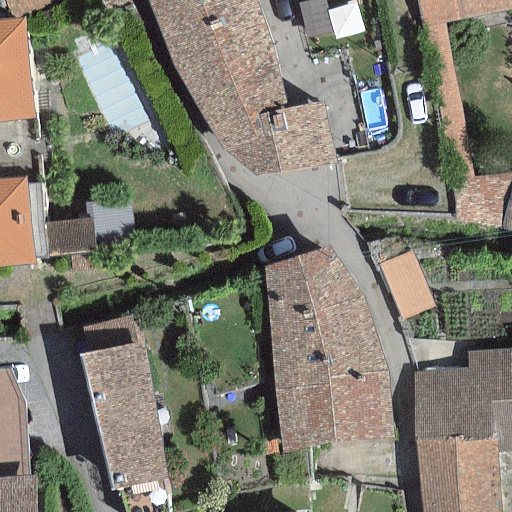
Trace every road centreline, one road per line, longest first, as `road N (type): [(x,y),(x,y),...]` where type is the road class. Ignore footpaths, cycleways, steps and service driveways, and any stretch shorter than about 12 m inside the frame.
road 1 (residential): [(413,511),(403,387),(367,283),(342,242),(272,199),(228,151),(152,0)]
road 2 (residential): [(56,365),(109,511)]
